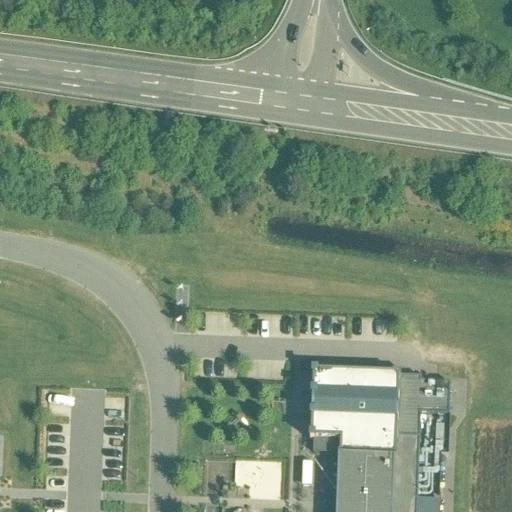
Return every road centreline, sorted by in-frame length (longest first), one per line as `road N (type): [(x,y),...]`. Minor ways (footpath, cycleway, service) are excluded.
road 1 (residential): [(160,511),(160,354),(141,314),(78,267),(0,247)]
road 2 (secondary): [(276,107),(0,68)]
road 3 (motorway): [(440,128),(357,60),(335,16)]
road 4 (unknown): [(90,392),(86,511)]
